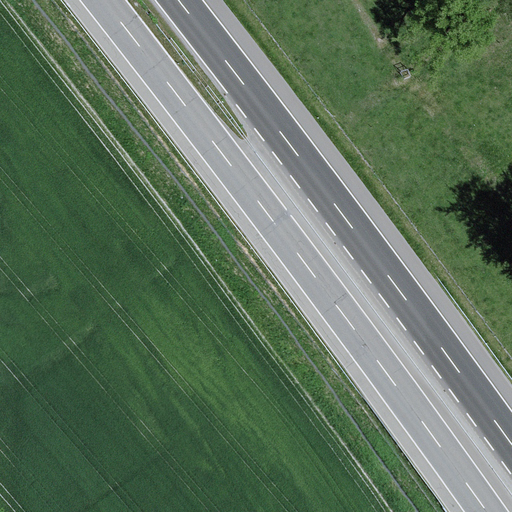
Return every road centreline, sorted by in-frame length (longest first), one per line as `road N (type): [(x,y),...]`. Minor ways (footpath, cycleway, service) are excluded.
road 1 (motorway): [(102,0),(488,511)]
road 2 (motorway): [(511,444),(179,0)]
